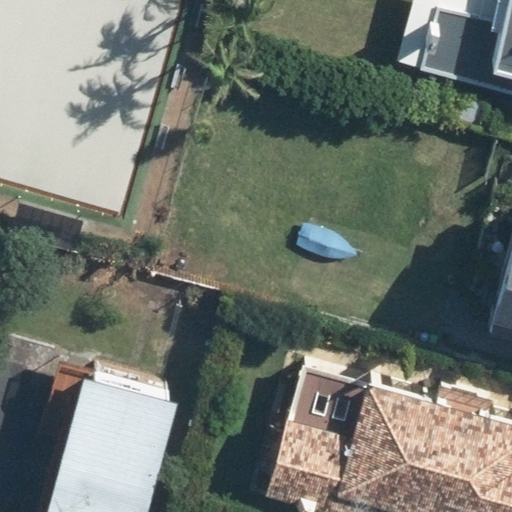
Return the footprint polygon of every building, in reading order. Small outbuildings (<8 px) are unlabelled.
[(0,0),(0,186),(128,222),(191,0),(0,0)] [(511,0),(405,0),(393,59),(511,86),(511,103),(509,117),(511,117),(511,0)] [(511,198),(484,306),(511,313),(511,198)] [(320,235),(222,217),(210,284),(308,301),(320,235)] [(283,423),(264,419),(248,495),(325,511),(511,511),(511,407),(297,360),(283,423)] [(135,511),(169,388),(74,363),(34,511),(135,511)]
